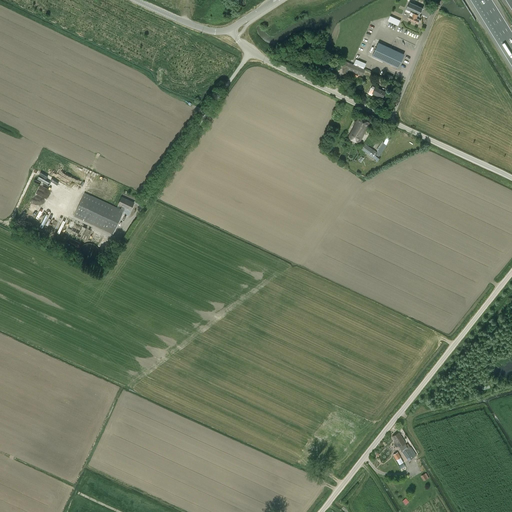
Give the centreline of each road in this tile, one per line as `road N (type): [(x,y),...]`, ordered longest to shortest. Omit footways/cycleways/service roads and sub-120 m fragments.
road 1 (unclassified): [(322,511),(511,273)]
road 2 (unclassified): [(143,207),(252,52)]
road 3 (unclassified): [(390,120),(252,52)]
road 4 (unclassified): [(511,178),(390,120)]
